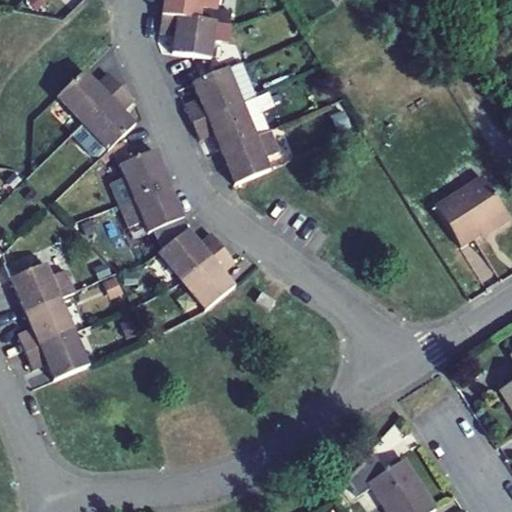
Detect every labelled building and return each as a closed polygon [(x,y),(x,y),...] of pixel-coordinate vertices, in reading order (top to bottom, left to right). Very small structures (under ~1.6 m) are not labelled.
[(218,0),(163,0),(161,17),(199,22),(201,10),(216,12),(218,0)] [(230,27),(199,22),(161,17),(159,36),(169,37),(170,31),(175,32),(174,38),(171,56),(191,59),(209,61),(212,42),(228,44),(230,27)] [(256,98),(242,65),(207,79),(201,81),(192,85),(199,102),(201,107),(196,109),(194,104),(184,108),(191,125),(241,104),(256,98)] [(101,91),(96,87),(84,74),(56,101),(82,127),(121,89),(108,76),(100,83),(104,88),(101,91)] [(104,88),(100,83),(96,87),(101,91),(104,88)] [(123,114),(118,109),(122,105),(126,110),(134,103),(134,102),(121,89),(82,127),(108,153),(111,150),(112,149),(121,140),(135,126),(123,114)] [(255,138),(241,104),(191,125),(199,142),(208,138),(206,133),(211,131),(213,136),(220,153),(255,138)] [(126,110),(122,105),(118,109),(123,114),(126,110)] [(270,132),(255,138),(220,153),(226,168),(234,187),(269,172),(264,160),(278,154),(270,132)] [(131,163),(123,144),(112,149),(111,150),(114,156),(119,168),(131,163)] [(114,156),(111,150),(108,153),(100,161),(105,166),(114,156)] [(169,187),(154,153),(131,163),(119,168),(124,180),(110,186),(119,208),(133,202),(169,187)] [(124,180),(119,168),(105,174),(110,186),(124,180)] [(433,210),(434,212),(482,182),(480,180),(433,210)] [(492,233),(508,223),(482,182),(434,212),(458,250),(490,230),(492,233)] [(187,232),(169,187),(133,202),(119,208),(128,230),(143,224),(148,236),(154,233),(162,252),(187,232)] [(203,250),(198,245),(187,232),(162,252),(157,256),(181,285),(223,250),(211,236),(202,242),(206,247),(203,250)] [(206,247),(202,242),(198,245),(203,250),(206,247)] [(222,275),(219,270),(222,267),(226,271),(234,265),(223,250),(181,285),(204,313),(234,289),(222,275)] [(65,271),(58,255),(44,262),(46,266),(51,278),(65,271)] [(65,271),(51,278),(46,266),(10,281),(25,315),(60,300),(75,294),(65,271)] [(74,334),(60,300),(25,315),(32,332),(17,338),(25,355),(74,334)] [(89,368),(74,334),(25,355),(32,372),(46,366),(53,383),(89,368)] [(511,353),(509,356),(511,359),(511,383),(500,392),(511,410),(511,353)] [(433,511),(435,511),(402,462),(384,474),(371,454),(345,482),(357,499),(371,489),(386,511),(433,511)]
